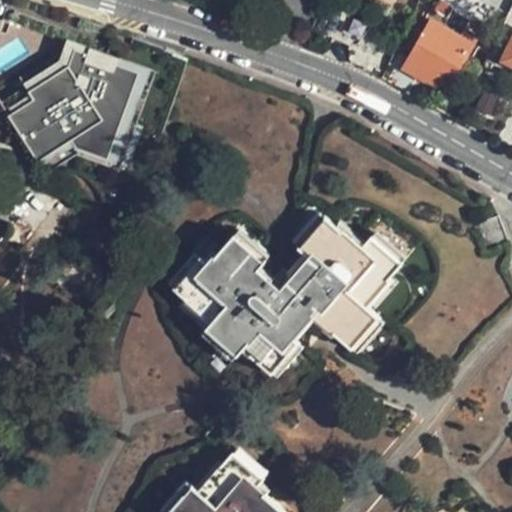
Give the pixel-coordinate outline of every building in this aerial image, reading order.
[(451,90),(474,46),(430,21),(406,69),(421,76),(422,75),(451,90)] [(0,96),(0,108),(2,112),(26,97),(20,88),(60,60),(66,44),(139,72),(105,158),(72,145),(75,138),(67,133),(32,157),(45,169),(72,152),(115,168),(155,72),(59,35),(56,48),(18,77),(18,83),(0,96)] [(26,97),(2,112),(32,157),(67,133),(75,138),(72,145),(105,158),(139,72),(66,44),(60,60),(20,88),(26,97)] [(226,235),(201,262),(196,258),(170,289),(208,323),(202,329),(234,355),(241,349),(277,382),(305,351),(290,337),(301,324),(304,320),(307,317),(345,348),(372,317),(361,306),(394,266),(363,239),(354,247),(319,218),(293,250),(302,257),(284,277),(273,289),(251,271),(258,263),(226,235)] [(234,451),(199,490),(195,486),(171,511),(284,511),(288,509),(259,483),(264,478),(234,451)]
